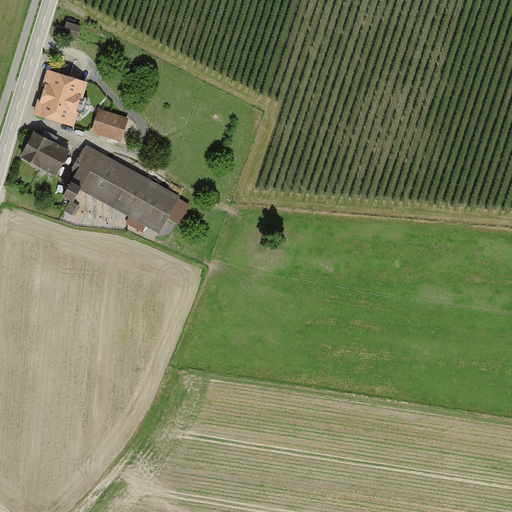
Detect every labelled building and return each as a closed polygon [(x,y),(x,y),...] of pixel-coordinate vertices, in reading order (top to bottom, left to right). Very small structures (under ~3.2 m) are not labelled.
[(82,25),(65,19),(59,34),(76,40),(82,25)] [(86,82),(45,71),(33,113),(73,125),(86,82)] [(127,119),(98,109),(91,131),(120,141),(127,119)] [(54,177),(66,150),(29,134),(17,160),(54,177)] [(158,235),(181,196),(86,141),(63,180),(80,190),(158,235)]
